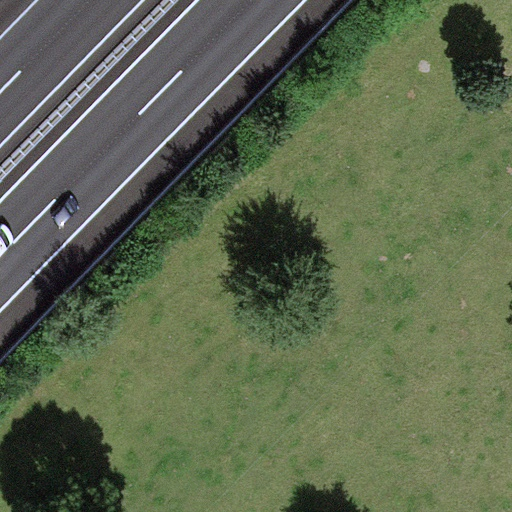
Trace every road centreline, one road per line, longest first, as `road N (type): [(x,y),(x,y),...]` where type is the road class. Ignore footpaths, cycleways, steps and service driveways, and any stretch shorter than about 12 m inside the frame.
road 1 (motorway): [(0,257),(252,0)]
road 2 (motorway): [(91,0),(0,92)]
